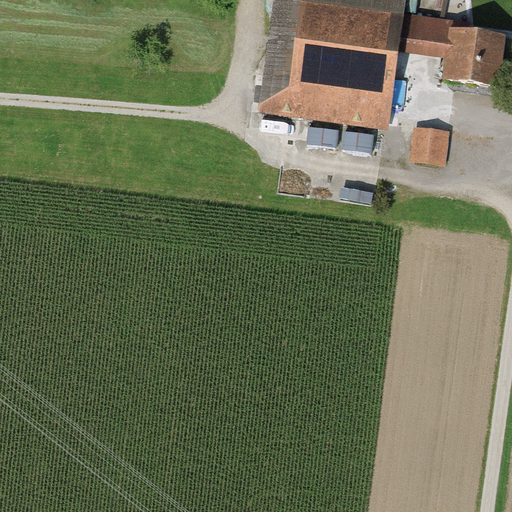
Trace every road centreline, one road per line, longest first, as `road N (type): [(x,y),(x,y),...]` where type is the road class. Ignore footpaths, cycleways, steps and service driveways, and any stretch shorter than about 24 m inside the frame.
road 1 (track): [(257,0),(243,91),(213,118),(0,101)]
road 2 (track): [(511,366),(491,511)]
